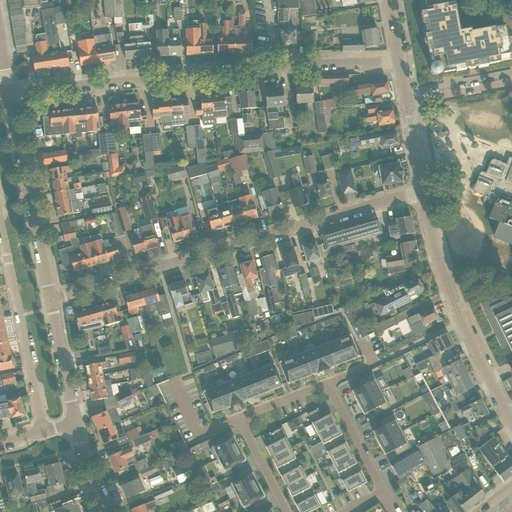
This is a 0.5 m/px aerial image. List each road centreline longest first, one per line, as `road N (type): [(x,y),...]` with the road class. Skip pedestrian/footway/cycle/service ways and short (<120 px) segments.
road 1 (residential): [(8,92),(399,61)]
road 2 (residential): [(50,300),(426,190)]
road 3 (residential): [(511,421),(448,285),(426,190)]
road 4 (residential): [(50,300),(8,92)]
road 5 (residential): [(41,434),(0,227)]
road 6 (residential): [(327,384),(238,417),(287,511)]
road 7 (residential): [(73,426),(50,300)]
road 8 (residential): [(383,494),(327,384)]
